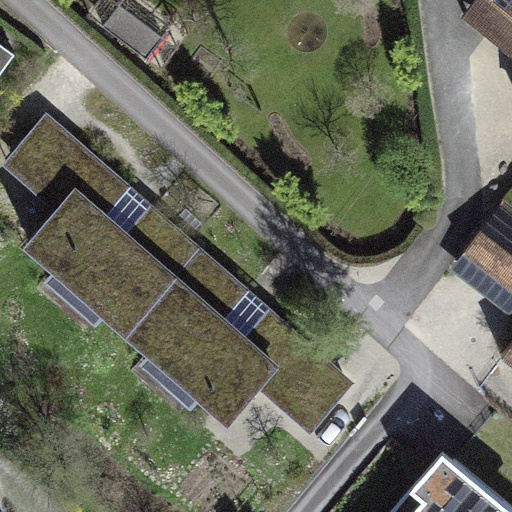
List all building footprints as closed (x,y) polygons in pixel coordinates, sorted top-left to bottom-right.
[(511,0),(484,0),(477,10),(511,37),(511,0)] [(153,259),(49,174),(0,226),(0,233),(93,325),(153,259)] [(511,218),(504,212),(477,246),(511,276),(511,218)] [(259,353),(153,259),(103,324),(202,410),(259,353)] [(511,511),(511,504),(447,448),(391,511),(511,511)]
